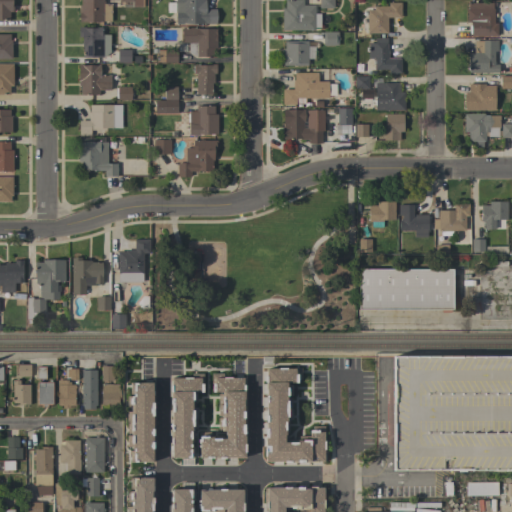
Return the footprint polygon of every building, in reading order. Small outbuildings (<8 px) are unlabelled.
[(11,0),(11,12),(9,12),(9,20),(0,20),(0,0),(11,0)] [(79,5),(80,5),(80,0),(103,0),(103,3),(110,3),(111,21),(102,21),(102,22),(79,22),(79,5)] [(204,18),(197,18),(197,17),(181,17),(181,11),(175,11),(175,3),(176,0),(205,0),(205,9),(216,9),(216,24),(204,24),(204,18)] [(314,6),(314,13),(320,13),(320,27),(314,27),(314,30),(282,30),(282,8),(285,8),(285,0),(303,0),(303,6),(311,6),(314,6)] [(333,0),(333,8),(318,8),(318,0),(333,0)] [(492,9),(493,9),(493,24),(497,24),(497,36),(470,36),(470,22),(466,22),(466,9),(467,9),(467,3),(492,2),(492,9)] [(400,3),(400,17),(387,17),(387,33),(367,33),(367,10),(374,10),(374,6),(388,6),(388,3),(400,3)] [(110,52),(103,57),(82,57),(82,47),(82,37),(78,37),(78,27),(84,27),(84,28),(96,28),(96,27),(101,27),(101,34),(110,34),(110,52)] [(216,49),(213,49),(213,57),(196,57),(196,56),(190,54),(188,53),(188,43),(182,43),(182,27),(195,28),(197,28),(216,29),(216,49)] [(337,32),(337,45),(323,45),(323,32),(337,32)] [(0,34),(10,34),(10,40),(11,40),(11,59),(0,59),(0,34)] [(387,49),(387,58),(400,58),(401,73),(388,73),(388,69),(374,70),(374,58),(368,58),(368,43),(374,43),(374,38),(387,38),(387,49)] [(482,41),(482,40),(497,40),(497,51),(494,51),(494,64),(498,64),(498,72),(468,72),(468,53),(473,53),(473,41),(482,41)] [(307,46),(314,46),(314,58),(307,58),(307,66),(283,65),(283,49),(284,49),(284,41),(307,41),(307,46)] [(130,49),(130,63),(117,62),(117,49),(130,49)] [(177,63),(164,63),(164,62),(158,62),(158,50),(177,50),(177,63)] [(12,86),(9,86),(9,94),(0,94),(0,63),(12,63),(12,86)] [(82,64),(82,65),(96,65),(96,64),(100,65),(100,75),(110,75),(110,90),(99,90),(99,94),(80,94),(81,86),(78,86),(78,64),(82,64)] [(215,74),(213,74),(213,83),(211,83),(211,94),(196,94),(196,74),(193,74),(193,64),(198,64),(198,65),(210,65),(210,64),(215,64),(215,74)] [(305,104),(296,104),(282,104),(282,89),(293,89),(293,80),(294,80),(294,73),(317,73),(317,81),(328,81),(328,98),(305,98),(305,104)] [(368,89),(354,89),(354,76),(368,76),(368,89)] [(511,76),(511,88),(500,88),(500,76),(511,76)] [(396,83),(396,84),(399,84),(399,92),(404,92),(404,110),(375,110),(375,83),(396,83)] [(465,107),(464,107),(464,95),(465,95),(465,92),(468,92),(468,84),(485,84),(485,86),(494,86),(494,110),(465,110),(465,107)] [(130,87),(130,100),(117,99),(117,86),(130,87)] [(176,100),(164,100),(164,87),(176,87),(176,100)] [(177,100),(177,113),(154,113),(154,101),(177,100)] [(113,128),(105,128),(105,130),(90,130),(90,136),(78,136),(78,120),(88,120),(88,112),(89,112),(89,104),(113,104),(113,128)] [(217,134),(198,134),(198,135),(188,135),(188,122),(187,122),(187,114),(188,114),(188,111),(195,111),(195,106),(213,106),(213,114),(217,114),(217,134)] [(350,124),(336,124),(336,108),(350,108),(350,124)] [(0,109),(9,109),(9,116),(11,116),(11,132),(0,132),(0,109)] [(287,109),(301,109),(304,109),(304,121),(303,121),(303,130),(306,130),(306,110),(323,110),(323,131),(321,131),(321,143),(307,143),(307,139),(281,139),(282,129),(282,109),(287,109)] [(402,131),(399,131),(399,140),(383,140),(383,130),(384,130),(384,127),(385,127),(385,114),(403,114),(402,131)] [(484,114),(484,115),(499,115),(499,127),(488,127),(488,132),(484,132),(484,141),(471,141),(471,140),(468,140),(468,131),(464,132),(464,114),(484,114)] [(511,123),(511,137),(500,137),(500,123),(511,123)] [(367,124),(367,136),(354,137),(354,124),(367,124)] [(350,125),(350,133),(335,133),(335,125),(350,125)] [(170,139),(170,154),(166,154),(166,155),(155,156),(155,154),(153,154),(153,139),(170,139)] [(217,140),(217,150),(213,150),(213,160),(212,160),(212,170),(198,170),(198,171),(190,171),(190,176),(177,176),(177,163),(185,163),(185,148),(192,148),(192,140),(217,140)] [(107,142),(106,163),(116,163),(116,176),(104,176),(104,170),(81,170),(81,162),(78,161),(78,153),(79,153),(79,150),(78,150),(78,146),(79,146),(79,144),(78,144),(78,141),(97,141),(107,142)] [(0,142),(9,142),(9,150),(12,150),(12,171),(0,171),(0,142)] [(0,177),(12,177),(12,195),(10,195),(10,201),(0,201),(0,177)] [(368,219),(368,205),(376,205),(376,201),(394,201),(394,219),(368,219)] [(484,221),(480,221),(480,205),(488,205),(488,201),(506,201),(506,220),(494,219),(494,229),(484,229),(484,221)] [(452,230),(452,236),(440,235),(440,230),(437,230),(437,229),(433,229),(433,219),(437,219),(437,210),(453,210),(453,203),(468,204),(468,216),(464,216),(464,230),(452,230)] [(412,214),(427,214),(427,230),(426,230),(426,237),(413,237),(413,230),(398,230),(398,220),(401,220),(401,215),(397,215),(397,204),(412,204),(412,214)] [(143,273),(142,273),(142,282),(118,282),(118,273),(117,273),(117,251),(124,251),(124,250),(134,250),(134,239),(149,239),(149,253),(142,253),(143,273)] [(370,239),(370,252),(358,252),(358,239),(370,239)] [(483,239),(484,252),(483,252),(483,254),(478,254),(478,251),(471,251),(471,239),(483,239)] [(80,257),(80,261),(91,260),(91,262),(101,262),(101,284),(94,284),(94,285),(84,285),(84,294),(71,294),(71,258),(80,257)] [(0,265),(4,265),(4,262),(14,263),(14,260),(23,260),(22,263),(22,279),(22,282),(14,282),(14,292),(0,292),(0,265)] [(34,284),(34,262),(42,262),(42,260),(64,260),(64,281),(56,281),(56,285),(59,285),(59,291),(58,291),(58,299),(44,299),(44,312),(37,312),(37,315),(33,315),(33,318),(26,318),(26,297),(32,297),(32,298),(38,298),(38,284),(34,284)] [(358,269),(452,269),(452,309),(358,309),(358,269)] [(109,310),(96,310),(96,296),(109,296),(109,310)] [(124,328),(110,328),(110,314),(124,314),(124,328)] [(511,355),(511,469),(393,471),(392,357),(511,355)] [(29,364),(29,376),(17,376),(17,364),(29,364)] [(112,366),(112,381),(101,381),(101,366),(112,366)] [(277,368),(277,367),(285,367),(285,368),(293,368),(293,367),(300,367),(300,378),(296,378),(296,382),(286,382),(286,384),(291,384),(291,395),(287,395),(287,397),(291,397),(291,419),(286,419),(286,421),(287,421),(287,431),(284,431),(284,434),(283,434),(283,442),(285,442),(285,439),(298,439),(298,436),(308,436),(308,430),(312,430),(312,426),(324,426),(324,433),(323,433),(323,440),(323,449),(323,461),(316,461),(316,463),(309,463),(309,462),(283,462),(283,461),(264,461),(264,456),(263,456),(263,448),(264,448),(264,437),(264,428),(265,428),(265,422),(264,422),(264,415),(265,415),(265,402),(264,402),(264,395),(265,395),(265,389),(264,389),(264,375),(265,375),(265,368),(277,368)] [(75,379),(76,369),(65,368),(64,379),(75,379)] [(95,370),(96,378),(97,378),(97,385),(96,385),(96,405),(94,405),(94,409),(83,409),(82,405),(81,405),(81,370),(95,370)] [(168,458),(191,458),(192,392),(201,392),(201,373),(190,373),(190,378),(169,377),(168,458)] [(223,373),(223,377),(231,377),(242,377),(242,384),(244,384),(244,391),(243,391),(243,398),(242,398),(243,424),(243,436),(244,436),(244,457),(225,457),(225,458),(212,458),(212,457),(212,458),(205,458),(205,457),(198,457),(198,432),(211,432),(211,438),(224,438),(224,431),(222,431),(222,429),(217,429),(217,417),(222,417),(222,415),(217,415),(217,394),(221,394),(221,392),(210,392),(210,373),(223,373)] [(29,404),(19,405),(19,403),(12,403),(12,380),(19,380),(19,384),(29,384),(29,404)] [(74,386),(75,386),(75,388),(74,388),(74,405),(69,405),(69,408),(62,408),(62,405),(57,405),(57,382),(61,382),(61,380),(67,380),(67,382),(69,382),(69,384),(74,384),(74,386)] [(145,382),(145,381),(151,381),(151,390),(154,390),(154,394),(153,394),(153,402),(152,402),(152,416),(151,416),(151,428),(152,461),(144,462),(144,463),(142,463),(142,462),(130,462),(130,450),(132,450),(132,449),(131,449),(131,446),(127,446),(126,435),(130,435),(130,432),(128,432),(128,422),(127,422),(127,411),(130,411),(130,404),(127,404),(127,396),(131,396),(131,394),(130,394),(130,383),(132,383),(145,382)] [(52,382),(52,404),(47,404),(47,407),(42,407),(42,404),(37,404),(37,382),(52,382)] [(118,389),(119,389),(120,399),(118,399),(118,405),(111,405),(112,407),(107,407),(107,405),(101,405),(100,384),(118,384),(118,389)] [(84,472),(84,468),(82,468),(82,466),(84,466),(84,443),(82,443),(83,441),(84,441),(84,437),(94,437),(94,436),(97,436),(97,437),(102,437),(102,462),(104,462),(104,465),(102,465),(102,472),(84,472)] [(21,458),(5,458),(5,437),(18,437),(17,447),(21,447),(21,458)] [(78,460),(79,460),(79,474),(65,474),(65,462),(58,462),(59,445),(63,445),(63,440),(78,440),(78,460)] [(51,485),(33,485),(33,460),(32,460),(32,454),(33,454),(33,449),(41,449),(41,447),(51,447),(51,485)] [(97,496),(85,496),(85,478),(97,478),(97,496)] [(152,491),(150,491),(151,498),(152,497),(153,504),(152,504),(152,511),(150,511),(126,511),(126,507),(129,507),(129,504),(130,504),(130,502),(126,502),(126,491),(132,491),(132,489),(129,489),(129,478),(152,478),(152,491)] [(496,482),(497,495),(466,495),(466,482),(496,482)] [(511,503),(498,503),(498,484),(511,484),(511,503)] [(35,494),(50,494),(50,485),(35,485),(35,494)] [(264,491),(264,488),(282,488),(282,487),(289,487),(295,487),(295,486),(315,487),(315,488),(323,488),(323,511),(298,511),(298,509),(296,509),(296,507),(283,507),(283,511),(264,511),(264,501),(263,501),(263,491),(264,491)] [(243,511),(225,511),(225,508),(223,508),(223,511),(198,511),(198,490),(218,489),(225,488),(225,489),(242,489),(242,490),(243,490),(243,511)] [(193,489),(193,500),(190,500),(190,505),(193,505),(193,511),(171,511),(171,509),(170,509),(170,502),(171,502),(171,489),(193,489)] [(72,508),(60,508),(60,505),(54,505),(54,493),(60,493),(60,492),(76,492),(76,500),(72,500),(72,508)] [(41,511),(25,511),(25,502),(41,502),(41,511)] [(102,511),(84,511),(84,502),(102,502),(102,511)] [(388,511),(405,511),(411,511),(411,503),(388,502),(388,511)]
